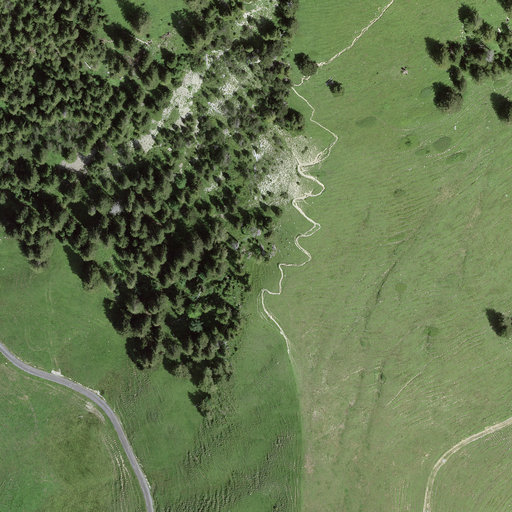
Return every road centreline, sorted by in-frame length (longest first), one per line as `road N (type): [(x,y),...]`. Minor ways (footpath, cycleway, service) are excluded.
road 1 (track): [(150,511),(105,406),(20,364),(0,345)]
road 2 (track): [(511,419),(444,456),(427,511)]
